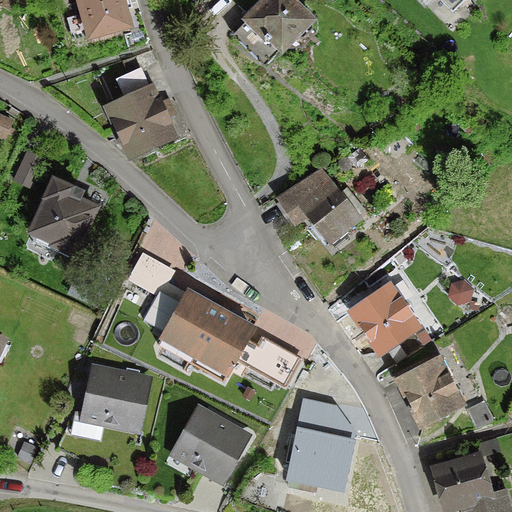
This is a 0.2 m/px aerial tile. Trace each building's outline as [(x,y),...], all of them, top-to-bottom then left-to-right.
[(77,0),(87,37),(126,26),(121,7),(127,5),(125,0),(77,0)] [(263,0),(243,21),(245,22),(227,40),(259,71),(278,50),(280,51),(292,38),(301,39),(309,29),(309,21),(288,0),(263,0)] [(471,0),(443,0),(458,14),(471,0)] [(106,108),(129,157),(170,138),(163,123),(165,122),(163,118),(170,114),(166,104),(158,108),(156,103),(154,104),(138,70),(115,80),(124,100),(106,108)] [(0,117),(0,138),(1,139),(8,121),(0,117)] [(370,138),(357,150),(395,195),(409,184),(370,138)] [(26,153),(12,181),(28,188),(41,160),(26,153)] [(293,226),(306,217),(331,248),(345,237),(342,233),(358,219),(319,172),(307,182),(277,202),(293,226)] [(42,198),(44,199),(29,232),(51,243),(50,245),(71,254),(92,209),(75,201),(78,195),(79,193),(77,191),(76,192),(53,181),(50,179),(49,182),(49,183),(42,198)] [(240,347),(250,330),(184,294),(183,296),(162,284),(169,272),(141,257),(127,281),(155,297),(158,293),(178,304),(155,346),(221,382),(233,360),(245,367),(245,366),(278,385),(279,384),(283,386),(288,377),(284,375),(293,357),(260,339),(252,354),(240,347)] [(417,328),(387,284),(349,311),(379,354),(384,350),(394,364),(417,350),(407,335),(417,328)] [(437,358),(396,379),(420,426),(462,405),(437,358)] [(145,381),(92,369),(81,419),(135,430),(145,381)] [(465,407),(464,408),(472,428),(489,422),(481,401),(480,401),(482,406),(466,412),(465,407)] [(331,427),(335,411),(305,404),(296,446),(288,444),(281,473),(282,473),(279,486),(346,501),(355,461),(344,459),(348,442),(326,437),(328,427),(331,427)] [(196,410),(171,454),(219,481),(244,437),(196,410)] [(476,459),(434,471),(445,509),(455,506),(456,511),(507,511),(502,490),(486,495),(476,459)]
